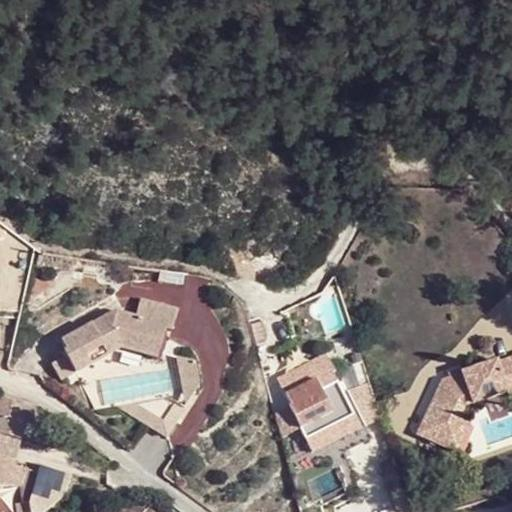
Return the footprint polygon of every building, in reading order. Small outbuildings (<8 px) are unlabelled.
[(125,350),(157,359),(165,333),(171,334),(177,316),(145,307),(140,325),(116,318),(91,331),(62,345),(76,374),(91,367),(85,353),(99,345),(106,360),(125,350)] [(85,353),(91,367),(106,360),(99,345),(85,353)] [(442,377),(412,429),(436,443),(451,416),(459,403),(466,400),(467,403),(501,389),(502,392),(511,388),(511,351),(492,360),(490,357),(454,371),(456,373),(442,377)] [(61,382),(76,374),(68,358),(53,366),(61,382)] [(196,394),(195,360),(178,360),(179,394),(196,394)] [(317,453),(334,445),(365,430),(356,411),(349,415),(336,389),(322,395),(313,375),(306,379),(304,375),(287,381),(289,386),(281,390),(285,399),(286,399),(291,410),(288,411),(310,456),(317,453)] [(0,434),(0,435),(24,441),(28,424),(32,424),(35,410),(0,399),(0,418),(0,434)] [(451,416),(436,443),(448,449),(463,422),(451,416)] [(0,435),(0,454),(19,459),(24,441),(0,435)] [(334,445),(317,453),(319,458),(336,450),(334,445)] [(19,459),(0,454),(0,493),(24,488),(29,468),(18,465),(19,459)]
